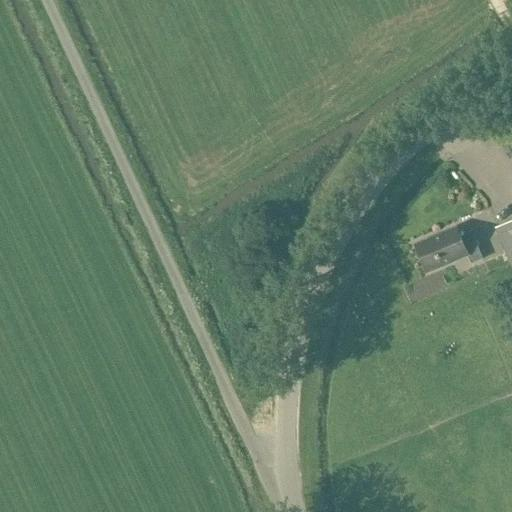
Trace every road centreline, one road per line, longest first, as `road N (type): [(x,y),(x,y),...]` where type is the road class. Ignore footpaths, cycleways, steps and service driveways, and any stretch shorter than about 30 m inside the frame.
road 1 (unclassified): [(281,511),(44,0)]
road 2 (unclassified): [(283,511),(290,381),(317,282),(353,210),(403,151),(511,62)]
